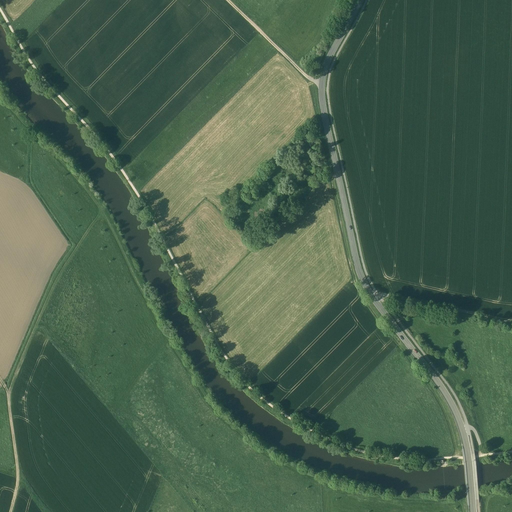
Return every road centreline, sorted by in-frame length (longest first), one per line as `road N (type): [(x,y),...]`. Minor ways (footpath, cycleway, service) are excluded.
road 1 (track): [(511,495),(417,504),(376,497),(331,486),(249,443),(198,387),(104,213),(0,93)]
road 2 (track): [(0,10),(28,62),(133,187),(247,389),(355,449),(456,457)]
road 3 (tertiary): [(472,511),(456,415),(360,275),(327,126),(322,73),(360,0)]
road 4 (track): [(196,511),(38,324)]
road 5 (track): [(511,321),(371,295)]
road 6 (track): [(0,378),(18,465),(12,511)]
road 7 (track): [(104,213),(38,324)]
road 8 (track): [(226,0),(321,84)]
